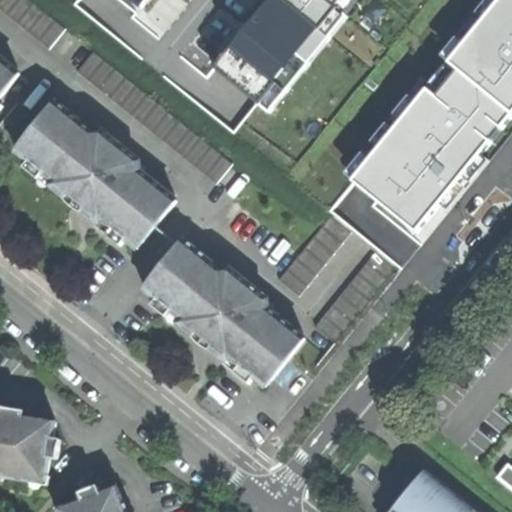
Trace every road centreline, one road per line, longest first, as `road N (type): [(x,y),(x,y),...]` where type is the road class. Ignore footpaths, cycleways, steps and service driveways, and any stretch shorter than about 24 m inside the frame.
road 1 (residential): [(279,510),(288,480),(511,207)]
road 2 (residential): [(0,288),(279,510)]
